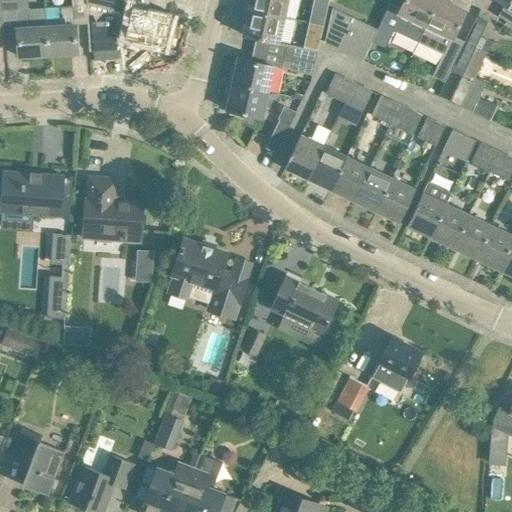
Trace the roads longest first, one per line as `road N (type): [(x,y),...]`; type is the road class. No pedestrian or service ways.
road 1 (residential): [(511,325),(303,220),(177,115)]
road 2 (residential): [(177,115),(120,97),(0,105)]
road 3 (residential): [(177,115),(201,83),(219,0)]
